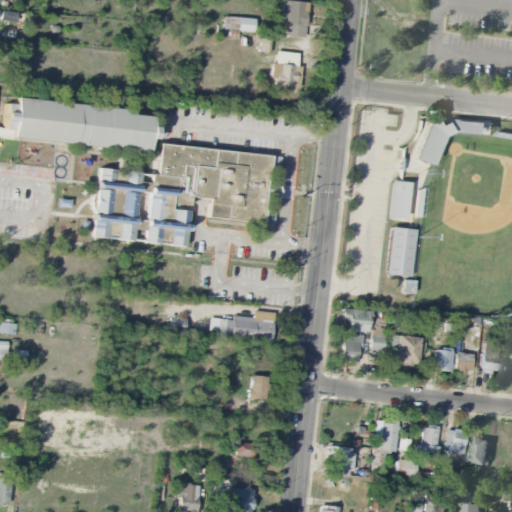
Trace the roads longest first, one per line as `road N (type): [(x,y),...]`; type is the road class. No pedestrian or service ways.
road 1 (secondary): [(351,0),(295,511)]
road 2 (residential): [(511,407),(309,386)]
road 3 (residential): [(511,106),(342,88)]
